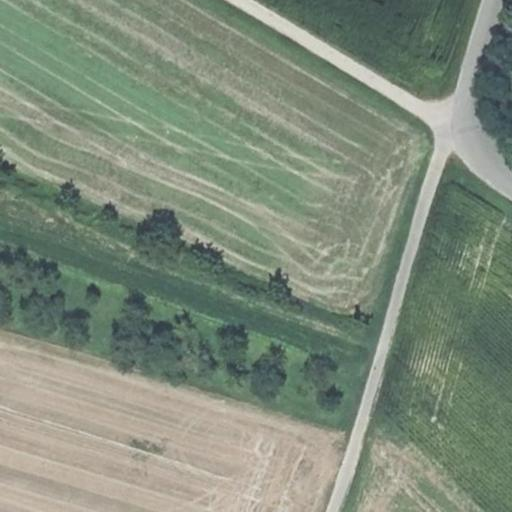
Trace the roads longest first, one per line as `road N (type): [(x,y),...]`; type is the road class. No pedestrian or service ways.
road 1 (track): [(328,511),(437,157),(459,126)]
road 2 (track): [(232,0),(459,126)]
road 3 (unclassified): [(493,0),(457,110),(473,151),(511,186)]
